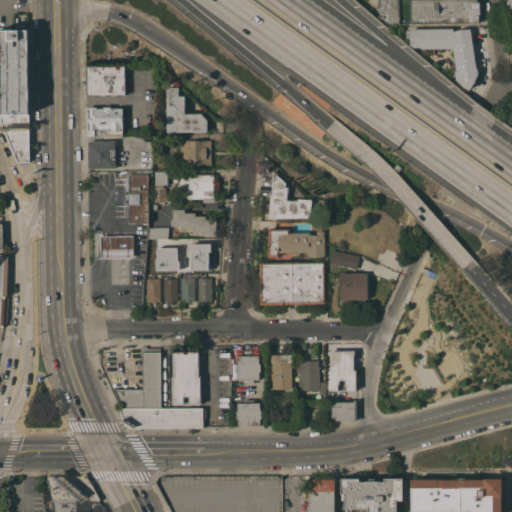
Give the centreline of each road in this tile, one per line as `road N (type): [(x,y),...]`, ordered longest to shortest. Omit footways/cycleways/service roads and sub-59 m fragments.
road 1 (motorway): [(151,31),(333,158),(511,246)]
road 2 (motorway): [(218,0),(511,212)]
road 3 (residential): [(382,332),(61,327)]
road 4 (secondary): [(511,404),(340,448),(206,450)]
road 5 (residential): [(0,426),(22,328),(21,244),(0,155)]
road 6 (residential): [(370,442),(367,382),(435,218)]
road 7 (motorway): [(465,131),(285,0)]
road 8 (residential): [(235,327),(251,116)]
road 9 (motorway): [(177,0),(328,124)]
road 10 (motorway): [(328,124),(464,264)]
road 11 (secondary): [(58,200),(54,8)]
road 12 (motorway): [(465,131),(415,70),(337,0)]
road 13 (secondary): [(108,452),(73,377),(61,327)]
